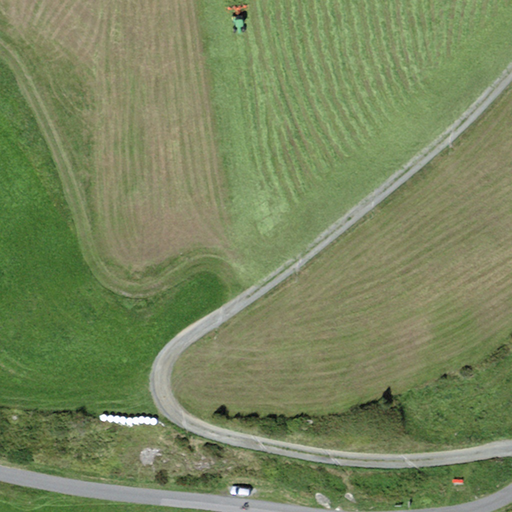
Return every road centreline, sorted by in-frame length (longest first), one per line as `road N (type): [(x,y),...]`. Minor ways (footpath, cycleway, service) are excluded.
road 1 (track): [(511,444),(388,455),(284,445),(193,421),(178,412),(163,383),(181,340),(424,160),(511,70)]
road 2 (unclassified): [(0,463),(107,485),(360,511)]
